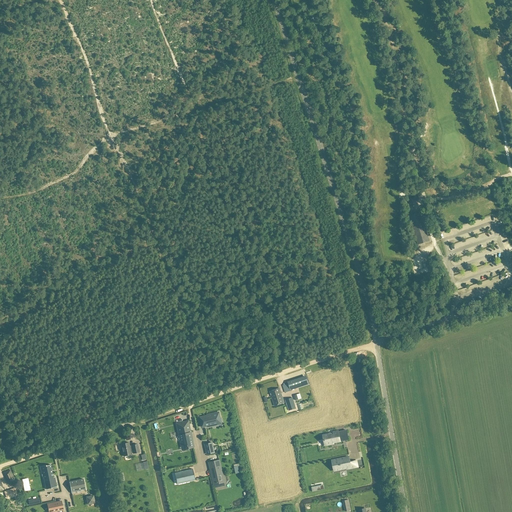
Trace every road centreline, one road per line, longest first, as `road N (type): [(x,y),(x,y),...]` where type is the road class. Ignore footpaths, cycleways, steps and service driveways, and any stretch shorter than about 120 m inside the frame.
road 1 (track): [(0,466),(376,342)]
road 2 (unclassified): [(376,342),(274,0)]
road 3 (unclassified): [(376,342),(511,300)]
